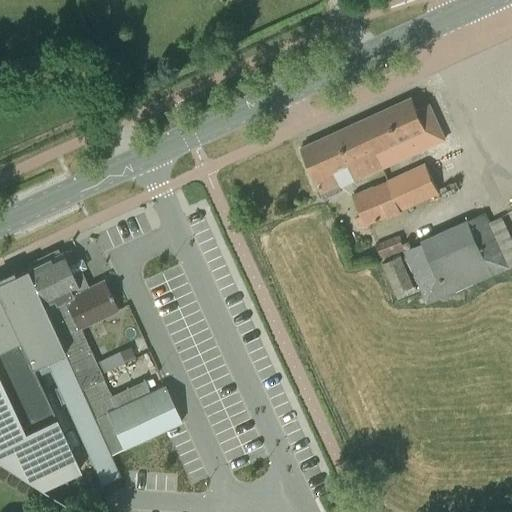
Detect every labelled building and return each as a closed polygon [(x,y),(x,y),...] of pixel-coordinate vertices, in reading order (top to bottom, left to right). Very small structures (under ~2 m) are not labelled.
[(411,97),(356,122),(377,170),(444,139),(428,104),(416,109),(411,97)] [(377,170),(356,122),(300,147),(323,199),(341,191),(332,172),(348,165),(353,176),(361,173),(362,177),(377,170)] [(424,169),(390,184),(402,208),(435,194),(424,169)] [(402,208),(390,184),(388,180),(353,196),(366,225),(402,208)] [(404,253),(427,305),(510,269),(485,213),(404,253)] [(378,241),(381,255),(406,250),(403,236),(378,241)] [(79,291),(68,267),(74,265),(68,252),(62,254),(61,251),(26,268),(25,268),(112,453),(181,421),(164,384),(116,406),(80,327),(101,317),(116,309),(110,297),(112,296),(110,292),(109,293),(102,280),(79,291)] [(48,369),(102,484),(122,475),(25,268),(0,280),(0,462),(41,487),(79,470),(35,375),(48,369)]
